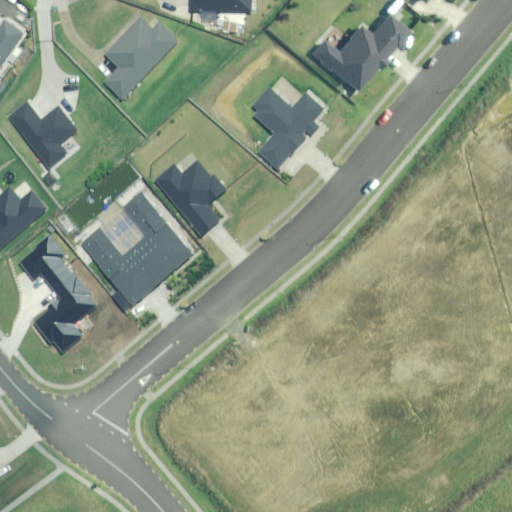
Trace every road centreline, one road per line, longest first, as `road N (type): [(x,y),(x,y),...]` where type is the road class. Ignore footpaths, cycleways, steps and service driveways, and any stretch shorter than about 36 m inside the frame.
road 1 (unclassified): [(66,431),(312,220),(501,0)]
road 2 (unclassified): [(163,511),(66,431)]
